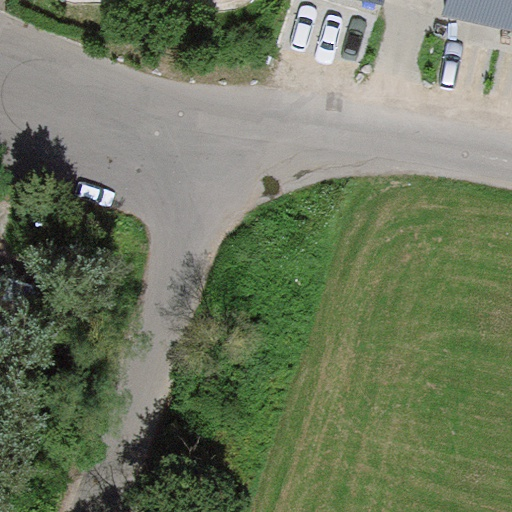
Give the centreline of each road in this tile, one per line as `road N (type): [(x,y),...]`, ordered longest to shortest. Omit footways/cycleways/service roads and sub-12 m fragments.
road 1 (residential): [(72,511),(214,111)]
road 2 (residential): [(214,111),(511,168)]
road 3 (residential): [(214,111),(0,60)]
